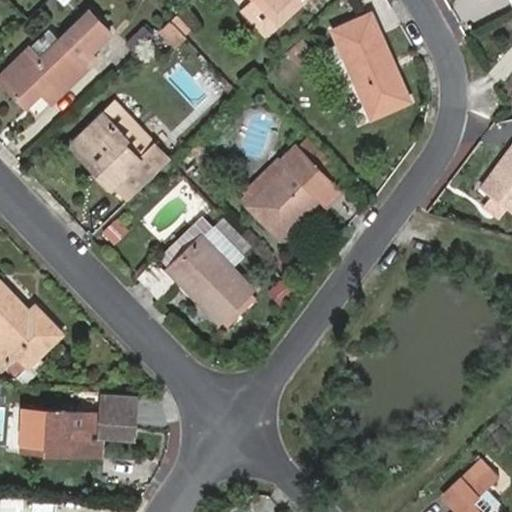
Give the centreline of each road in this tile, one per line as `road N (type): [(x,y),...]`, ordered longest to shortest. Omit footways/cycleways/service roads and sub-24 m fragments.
road 1 (residential): [(240,425),(443,154),(458,88),(449,49),(421,0)]
road 2 (residential): [(240,425),(0,182)]
road 3 (residential): [(323,511),(240,425)]
